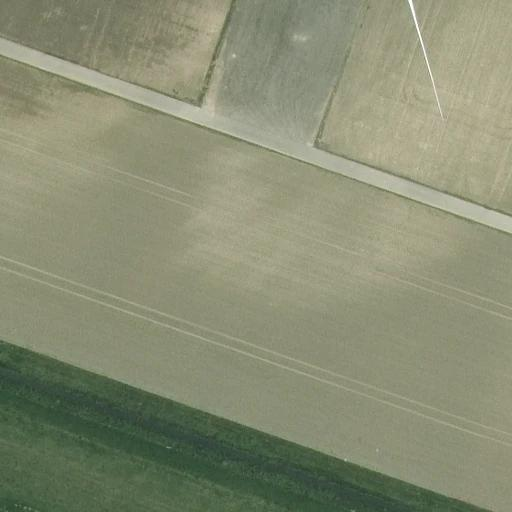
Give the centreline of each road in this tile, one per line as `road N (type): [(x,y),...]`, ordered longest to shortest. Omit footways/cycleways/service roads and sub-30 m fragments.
road 1 (track): [(0,343),(478,511)]
road 2 (track): [(322,511),(0,400)]
road 3 (track): [(185,511),(0,448)]
